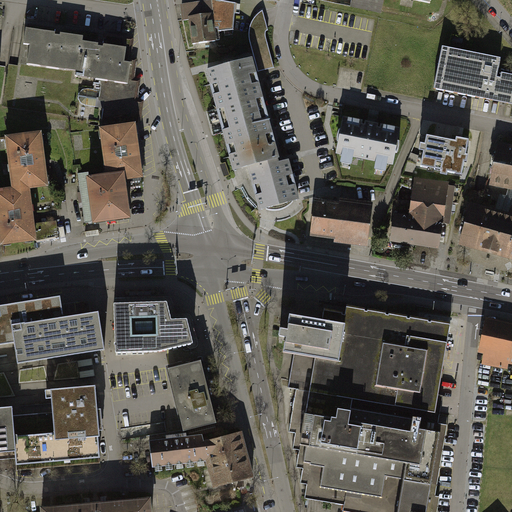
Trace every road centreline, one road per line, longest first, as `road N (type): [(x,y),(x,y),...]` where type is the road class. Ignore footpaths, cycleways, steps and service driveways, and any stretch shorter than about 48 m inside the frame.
road 1 (residential): [(287,0),(283,55),(316,90),(511,129)]
road 2 (primary): [(211,271),(266,485),(278,503)]
road 3 (residential): [(456,511),(475,297)]
road 4 (primary): [(278,503),(282,484),(246,324)]
road 5 (primary): [(226,246),(168,82)]
road 6 (primary): [(168,82),(169,121),(203,243)]
road 7 (secondary): [(52,269),(211,271)]
road 8 (secondary): [(203,243),(99,250),(52,269)]
road 9 (secondary): [(355,277),(226,246)]
road 10 (secondary): [(355,277),(475,297)]
